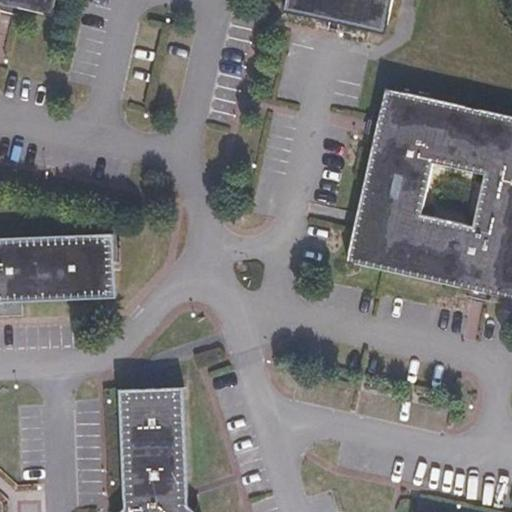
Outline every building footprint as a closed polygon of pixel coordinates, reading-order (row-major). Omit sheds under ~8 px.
[(0,0),(0,3),(52,16),(55,0),(0,0)] [(286,0),(284,11),(383,33),(390,0),(286,0)] [(511,298),(511,119),(390,94),(351,265),(511,298)] [(0,301),(114,297),(113,238),(0,241),(0,301)] [(194,511),(187,505),(182,389),(119,389),(126,507),(121,511),(194,511)]
